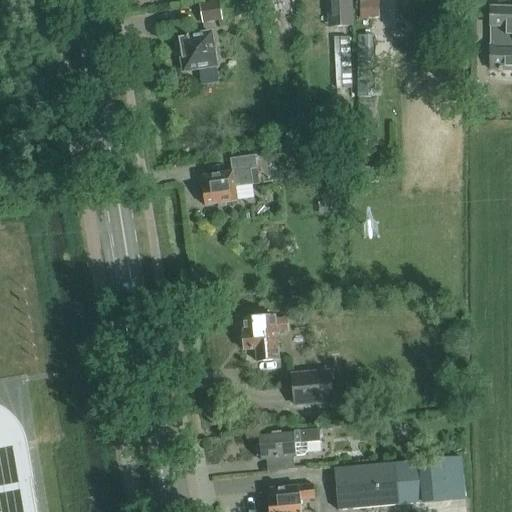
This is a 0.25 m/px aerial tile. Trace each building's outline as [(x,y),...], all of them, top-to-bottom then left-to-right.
[(351,0),(332,0),(334,29),(353,28),(351,0)] [(375,0),(361,0),(362,19),(376,19),(375,0)] [(199,6),(202,25),(223,21),(219,3),(199,6)] [(511,9),(492,9),(492,35),(511,35),(511,50),(492,50),(492,68),(511,68),(511,9)] [(372,24),(359,24),(359,74),(373,74),(372,24)] [(175,42),(177,55),(181,54),(184,72),(217,67),(211,34),(178,39),(178,41),(175,42)] [(331,53),(333,83),(351,82),(350,52),(331,53)] [(205,204),(206,207),(237,202),(235,189),(253,186),(251,171),(257,170),(255,157),(230,161),(231,173),(203,177),(205,188),(203,188),(203,190),(200,195),(201,202),(205,204)] [(245,352),(255,351),(256,365),(279,363),(277,334),(289,333),(288,319),(276,320),(276,318),(243,321),(244,334),(242,334),(243,337),(240,340),(240,345),(244,349),(245,352)] [(296,378),(299,405),(331,402),(328,375),(296,378)] [(25,441),(23,435),(25,434),(22,428),(17,422),(12,417),(7,413),(0,409),(0,408),(0,511),(38,511),(27,448),(25,441)] [(294,433),(259,436),(260,448),(257,449),(257,455),(260,457),(261,461),(296,458),(296,457),(304,456),(308,452),(307,444),(320,443),(319,431),(294,433)] [(334,470),(338,511),(422,504),(422,505),(464,501),(461,459),(419,463),(334,470)] [(268,490),(269,503),(265,503),(265,511),(301,511),(301,501),(316,500),(315,486),(268,490)]
